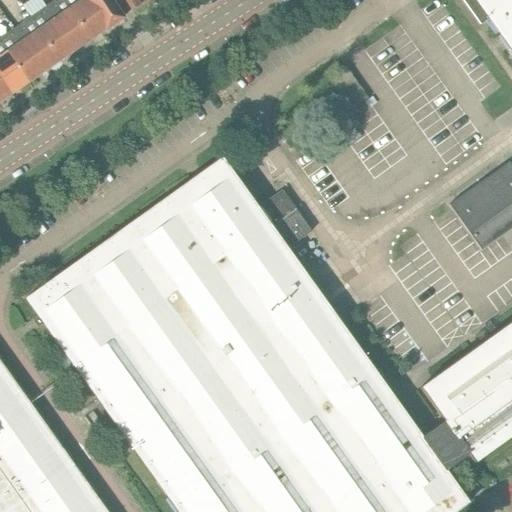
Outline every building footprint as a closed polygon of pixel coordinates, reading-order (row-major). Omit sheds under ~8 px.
[(90,38),(63,0),(54,0),(46,6),(75,49),(90,38)] [(106,28),(86,0),(63,0),(90,38),(106,28)] [(133,8),(127,0),(86,0),(106,28),(107,29),(123,18),(122,15),(133,8)] [(127,0),(133,8),(135,10),(142,4),(141,2),(144,0),(127,0)] [(511,0),(474,0),(511,52),(511,0)] [(75,49),(46,6),(30,17),(59,60),(75,49)] [(59,60),(30,17),(15,28),(44,70),(59,60)] [(44,70),(15,28),(0,37),(0,39),(28,81),(44,70)] [(28,81),(0,39),(0,73),(13,92),(28,81)] [(367,98),(343,63),(325,76),(349,110),(367,98)] [(0,100),(13,92),(0,73),(0,100)] [(455,511),(468,503),(445,470),(421,437),(281,242),(288,237),(293,244),(311,232),(295,210),(282,191),(257,208),(246,193),(265,179),(252,160),(232,174),(230,170),(251,155),(245,148),(224,162),(221,158),(25,299),(177,511),(455,511)] [(481,250),(511,227),(511,167),(508,163),(449,206),(469,233),(481,250)] [(511,322),(420,388),(444,421),(421,437),(445,470),(468,454),(474,463),(511,435),(511,322)] [(0,395),(15,385),(0,364),(0,395)] [(105,511),(15,385),(0,395),(0,511),(105,511)]
